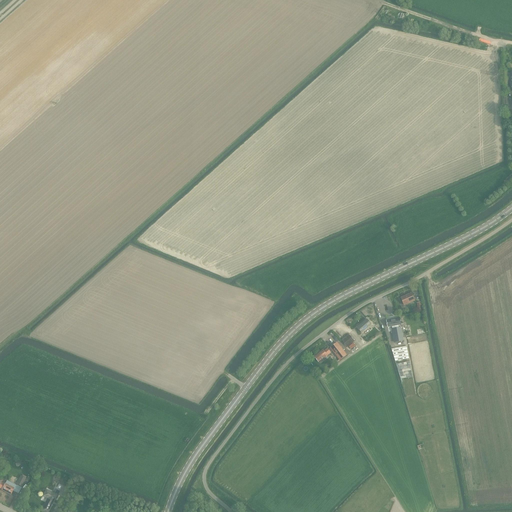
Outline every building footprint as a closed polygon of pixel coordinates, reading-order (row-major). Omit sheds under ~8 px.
[(404,305),(414,301),(411,293),(401,298),(404,305)] [(403,341),(400,327),(399,328),(398,325),(401,324),(400,318),(386,321),(387,327),(392,326),(392,329),(395,343),(403,341)] [(357,327),(362,333),(371,325),(367,319),(357,327)] [(341,340),(347,347),(354,341),(348,334),(341,340)] [(323,350),(314,357),(318,363),(333,352),(339,360),(346,355),(337,343),(328,350),(327,348),(324,351),(323,350)] [(407,346),(391,349),(401,379),(412,377),(407,346)] [(16,484),(21,487),(25,479),(20,476),(16,484)] [(17,486),(7,481),(5,484),(0,482),(0,488),(2,489),(1,490),(10,495),(12,491),(18,493),(21,488),(17,486)] [(49,498),(42,511),(45,511),(47,511),(54,498),(57,499),(59,494),(64,497),(67,489),(63,487),(60,492),(56,490),(54,494),(46,491),(44,496),(49,498)]
